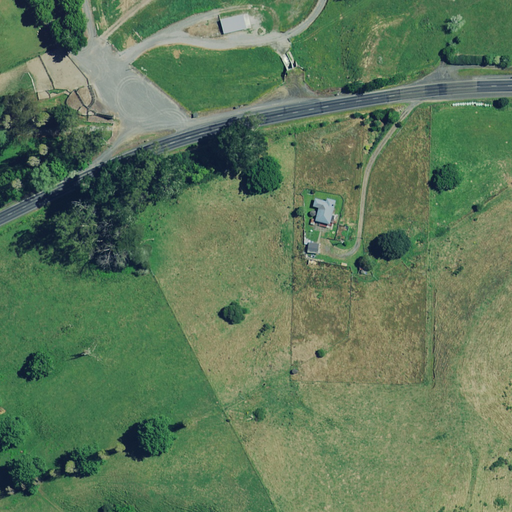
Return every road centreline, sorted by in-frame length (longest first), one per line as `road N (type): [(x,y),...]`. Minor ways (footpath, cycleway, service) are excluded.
road 1 (trunk): [(511,85),(415,91),(180,136)]
road 2 (trunk): [(180,136),(0,219)]
road 3 (unclassified): [(180,136),(124,108),(95,58),(84,0)]
